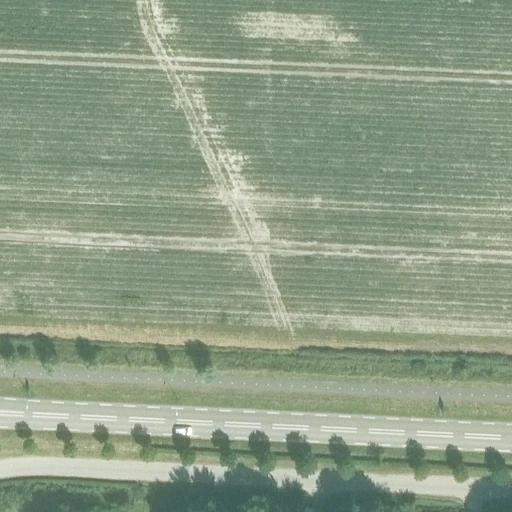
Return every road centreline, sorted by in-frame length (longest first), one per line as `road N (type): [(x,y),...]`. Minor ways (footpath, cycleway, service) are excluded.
road 1 (secondary): [(511,439),(0,414)]
road 2 (unclassified): [(511,490),(0,473)]
